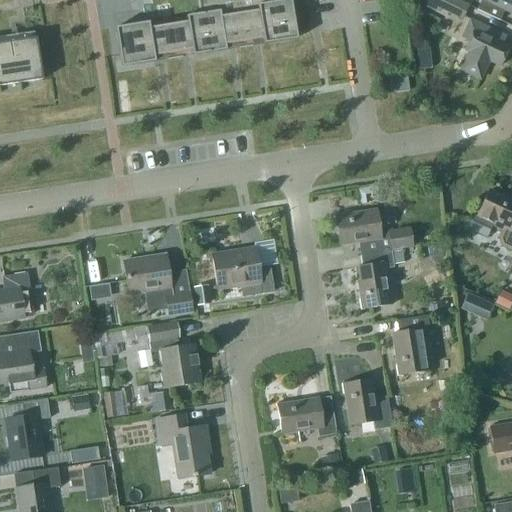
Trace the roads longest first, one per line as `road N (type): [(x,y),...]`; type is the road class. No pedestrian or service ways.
road 1 (residential): [(257,511),(239,360),(253,348),(301,339),(314,325),(291,161)]
road 2 (residential): [(0,211),(291,161)]
road 3 (residential): [(291,161),(472,131),(499,134)]
